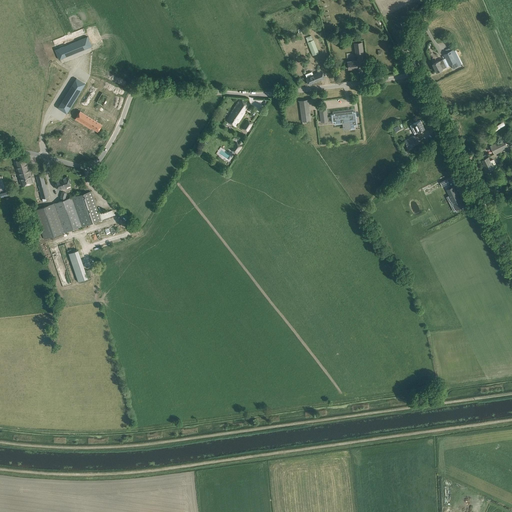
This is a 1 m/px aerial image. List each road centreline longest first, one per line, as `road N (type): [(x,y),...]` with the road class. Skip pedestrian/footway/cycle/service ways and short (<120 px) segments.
road 1 (track): [(0,441),(122,447),(511,392)]
road 2 (track): [(0,469),(141,473),(511,420)]
road 3 (unclassified): [(407,75),(255,95),(140,86),(88,167),(0,149)]
road 4 (unclassified): [(511,265),(416,77)]
